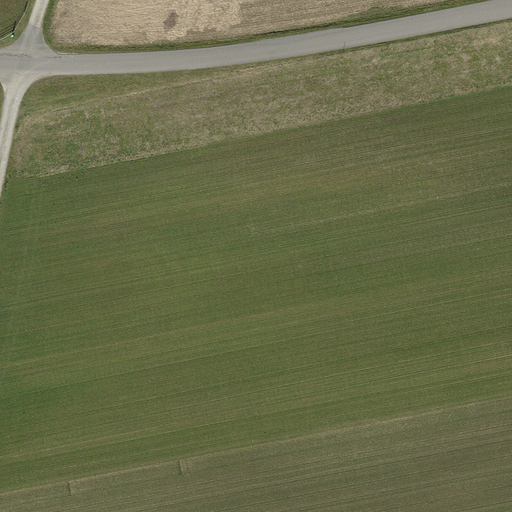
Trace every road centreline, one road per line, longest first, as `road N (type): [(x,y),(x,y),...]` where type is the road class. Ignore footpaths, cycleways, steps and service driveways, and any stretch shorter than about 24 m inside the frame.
road 1 (unclassified): [(511,7),(181,60),(24,65)]
road 2 (track): [(0,169),(45,0)]
